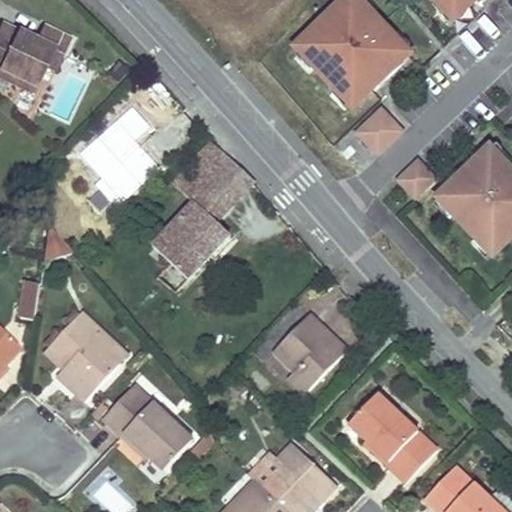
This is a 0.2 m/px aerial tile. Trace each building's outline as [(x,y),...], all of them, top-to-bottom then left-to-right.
[(370,20),(376,14),(363,0),(353,0),(352,1),(370,20)] [(433,0),(435,3),(440,7),(441,5),(455,20),(473,3),(476,0),(433,0)] [(321,28),(301,45),(315,61),(315,62),(319,59),(340,84),(336,88),(336,89),(351,104),(373,83),(366,75),(373,68),(380,76),(403,55),(385,37),(370,20),(352,1),(328,22),(334,28),(326,35),(321,28)] [(430,7),(448,27),(455,20),(441,5),(440,7),(435,3),(430,7)] [(328,22),(321,28),(326,35),(334,28),(328,22)] [(37,88),(47,66),(54,51),(72,59),(81,40),(53,27),(45,45),(0,25),(0,76),(14,83),(17,78),(37,88)] [(410,49),(392,30),(385,37),(403,55),(410,49)] [(301,45),(294,51),(307,67),(315,61),(301,45)] [(66,74),(72,59),(54,51),(47,66),(66,74)] [(366,75),(373,83),(380,76),(373,68),(366,75)] [(32,99),(37,88),(17,78),(14,83),(12,89),(32,99)] [(336,89),(329,95),(344,110),(351,104),(336,89)] [(153,91),(126,119),(134,127),(145,116),(148,118),(164,102),(153,91)] [(380,112),(355,136),(376,158),(400,134),(380,112)] [(222,152),(212,143),(174,185),(184,194),(196,181),(222,152)] [(511,164),(496,147),(489,154),(504,171),(511,164)] [(253,182),(222,152),(196,181),(216,199),(204,212),(216,224),(251,184),(253,182)] [(460,181),(438,201),(455,218),(456,217),(477,238),(475,240),(491,257),(511,236),(511,235),(506,230),(511,224),(511,181),(503,172),(504,171),(489,154),(467,174),(473,180),(466,187),(460,181)] [(417,161),(394,183),(414,204),(437,182),(417,161)] [(467,174),(460,181),(466,187),(473,180),(467,174)] [(230,236),(216,224),(204,212),(216,199),(196,181),(184,194),(194,204),(154,248),(170,263),(157,278),(175,295),(230,236)] [(432,207),(448,225),(455,218),(438,201),(432,207)] [(44,263),(73,254),(48,227),(44,263)] [(468,246),(484,263),(491,257),(475,240),(468,246)] [(34,321),(40,285),(26,283),(20,319),(34,321)] [(71,327),(81,316),(76,312),(66,323),(71,327)] [(69,376),(63,383),(86,404),(121,365),(93,340),(101,332),(82,314),(81,316),(71,327),(62,336),(50,350),(45,354),(64,372),(69,376)] [(295,374),(289,380),(305,396),(348,352),(324,330),(318,337),(314,333),(321,326),(310,316),(274,354),(295,374)] [(324,330),(321,326),(314,333),(318,337),(324,330)] [(19,350),(0,332),(0,370),(3,367),(19,350)] [(50,350),(62,336),(57,332),(45,346),(50,350)] [(121,365),(129,357),(101,332),(93,340),(121,365)] [(63,383),(69,376),(64,372),(58,378),(63,383)] [(241,397),(247,391),(236,381),(230,387),(241,397)] [(194,443),(135,388),(104,421),(123,439),(126,436),(148,458),(165,473),(194,443)] [(438,452),(379,396),(350,426),(367,443),(390,464),(387,467),(406,486),(438,452)] [(215,444),(212,432),(193,453),(201,460),(215,444)] [(148,458),(126,436),(123,439),(145,460),(148,458)] [(387,467),(390,464),(367,443),(365,446),(387,467)] [(338,487),(293,445),(278,462),(277,462),(284,468),(264,489),(287,511),(309,511),(305,508),(309,505),(316,511),(338,487)] [(255,482),(264,489),(284,468),(277,462),(278,462),(274,458),(254,480),(255,482)] [(503,511),(490,500),(456,468),(425,502),(436,511),(503,511)] [(232,511),(242,511),(264,489),(255,482),(230,509),(232,511)] [(287,511),(264,489),(242,511),(232,511),(230,509),(227,511),(287,511)] [(511,511),(511,498),(501,489),(490,500),(503,511),(511,511)]
